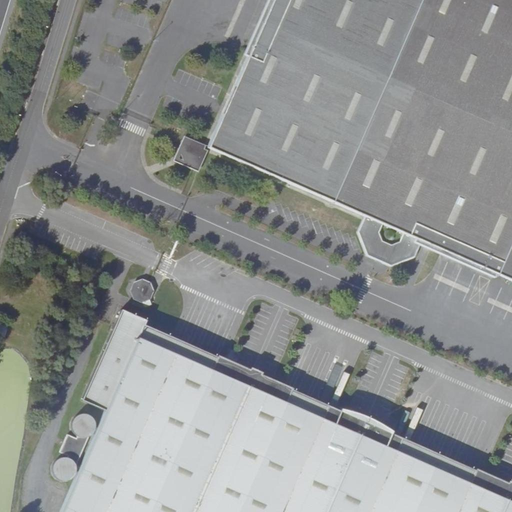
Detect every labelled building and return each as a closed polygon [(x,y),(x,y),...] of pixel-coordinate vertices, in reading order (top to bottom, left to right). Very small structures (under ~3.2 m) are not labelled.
[(422,241),(463,259),(488,270),(510,279),(503,292),(511,296),(511,0),(274,0),(210,147),(365,217),(358,230),(367,255),(391,265),(415,258),(422,241)] [(178,157),(196,164),(204,146),(186,138),(178,157)] [(150,296),(152,293),(154,290),(154,286),(153,283),(151,280),(149,277),(145,276),(142,275),(138,276),(135,278),(133,281),(131,284),(131,288),(132,291),(133,294),(136,297),(139,298),(143,299),(147,298),(150,296)] [(511,511),(511,481),(505,479),(503,483),(393,433),(379,421),(369,415),(353,410),(347,409),(336,409),(261,375),(261,371),(248,365),(247,369),(175,336),(145,323),(147,319),(123,308),(83,399),(106,409),(60,511),(511,511)] [(79,434),(78,437),(68,434),(62,451),(69,454),(68,457),(62,456),(57,458),(54,461),(52,467),(52,471),(54,474),(57,477),(62,479),(67,479),(71,477),(74,473),(94,429),(94,420),(91,415),(85,412),(80,412),(75,414),(72,418),(71,423),(72,427),(74,431),(79,434)]
